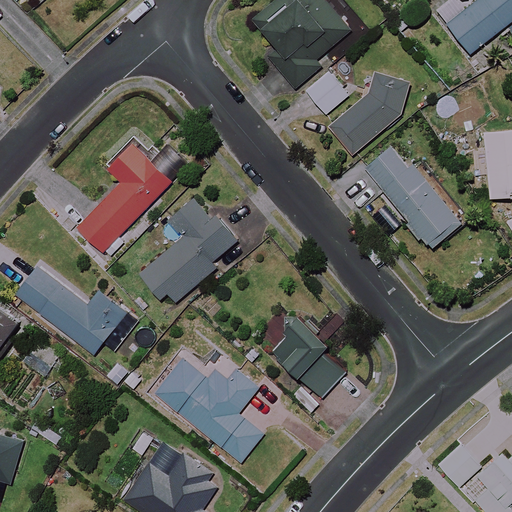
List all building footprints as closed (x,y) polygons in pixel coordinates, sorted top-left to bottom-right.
[(350,32),(323,0),(272,0),(252,17),(278,48),(269,56),(295,88),(321,67),(315,61),(350,32)] [(511,0),(467,0),(461,5),(457,0),(447,0),(435,10),(469,55),(505,29),(511,38),(511,0)] [(350,95),(328,70),(305,90),(327,115),(350,95)] [(412,85),(382,72),(371,92),(332,126),(354,151),(400,114),(412,85)] [(511,197),(511,130),(485,133),(491,200),(511,197)] [(109,167),(121,179),(101,200),(104,203),(80,229),(110,258),(128,240),(122,234),(188,165),(168,146),(152,163),(132,143),(109,167)] [(432,249),(462,223),(395,144),(365,170),(432,249)] [(235,243),(193,194),(166,217),(184,238),(142,274),(164,298),(170,293),(177,301),(216,268),(212,263),(235,243)] [(88,306),(38,268),(18,294),(96,354),(104,343),(116,351),(127,336),(116,328),(127,313),(99,292),(88,306)] [(0,350),(20,325),(0,309),(0,350)] [(331,343),(297,313),(283,328),(290,335),(274,352),(324,397),(348,371),(325,350),(331,343)] [(60,354),(41,340),(32,351),(51,366),(60,354)] [(207,378),(180,357),(152,393),(241,463),(264,433),(239,414),(259,388),(241,373),(233,384),(214,369),(207,378)] [(0,430),(0,511),(1,511),(6,497),(22,444),(0,430)] [(142,431),(131,447),(144,456),(155,439),(142,431)] [(208,480),(213,472),(185,454),(163,440),(123,500),(141,511),(208,511),(203,509),(218,487),(208,480)] [(511,458),(511,460),(504,453),(494,463),(490,458),(480,468),(459,446),(438,465),(460,488),(476,473),(490,487),(476,501),(486,511),(511,511),(511,504),(511,503),(511,458)]
